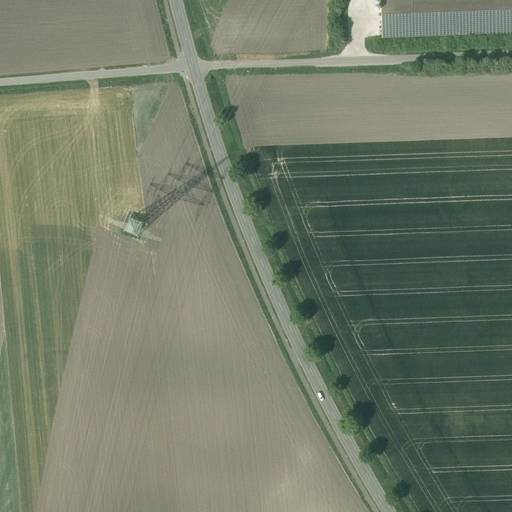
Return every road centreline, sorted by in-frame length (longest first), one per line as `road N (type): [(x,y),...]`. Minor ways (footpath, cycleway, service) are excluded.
road 1 (tertiary): [(387,511),(259,260),(193,68)]
road 2 (unclassified): [(511,55),(193,68)]
road 3 (unclassified): [(193,68),(0,84)]
